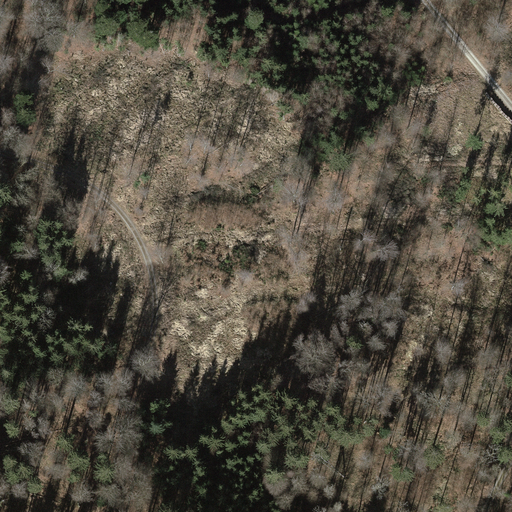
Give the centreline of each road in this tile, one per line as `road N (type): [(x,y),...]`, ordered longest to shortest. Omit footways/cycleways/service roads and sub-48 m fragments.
road 1 (track): [(109,511),(144,375),(146,251),(135,220),(111,197),(0,151)]
road 2 (track): [(511,101),(428,0)]
